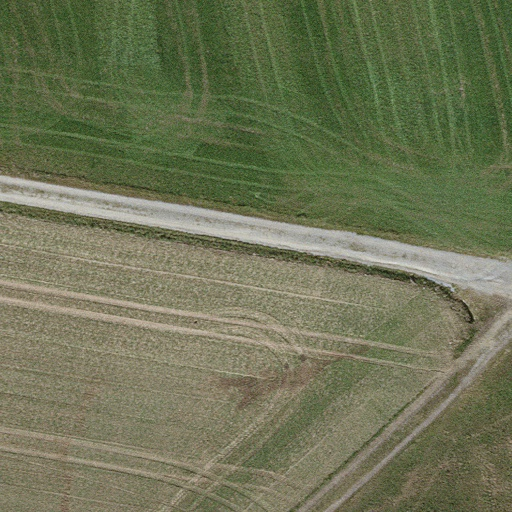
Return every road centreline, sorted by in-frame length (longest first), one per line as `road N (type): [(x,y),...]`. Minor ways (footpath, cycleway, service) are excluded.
road 1 (track): [(0,186),(511,275)]
road 2 (track): [(511,325),(301,511)]
